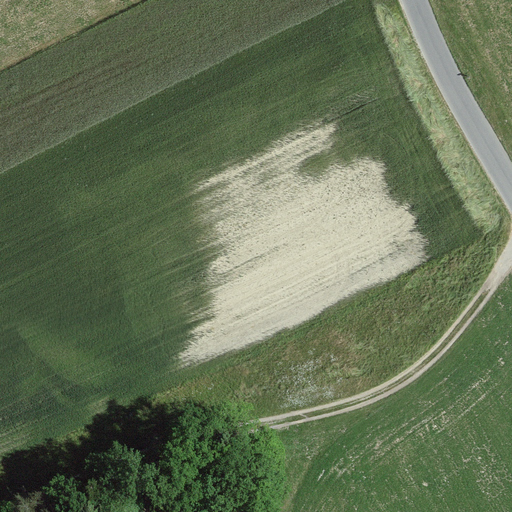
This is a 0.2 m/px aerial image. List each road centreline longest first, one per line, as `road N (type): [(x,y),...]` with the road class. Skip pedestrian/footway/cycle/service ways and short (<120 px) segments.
road 1 (track): [(511,255),(429,363),(379,396),(223,429),(87,477),(24,511)]
road 2 (tertiary): [(413,0),(453,91),(511,192)]
